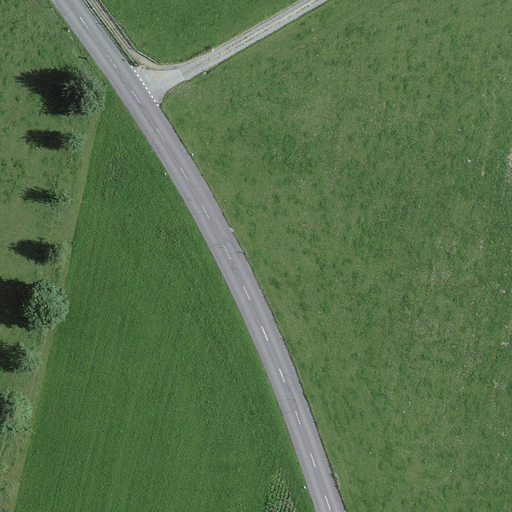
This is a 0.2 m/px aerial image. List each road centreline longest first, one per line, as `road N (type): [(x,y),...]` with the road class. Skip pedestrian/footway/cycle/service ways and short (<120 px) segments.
road 1 (tertiary): [(333,511),(284,380),(183,170),(67,0)]
road 2 (track): [(137,98),(315,0)]
